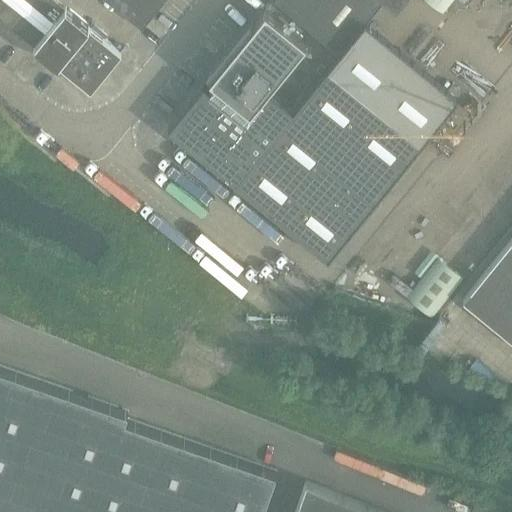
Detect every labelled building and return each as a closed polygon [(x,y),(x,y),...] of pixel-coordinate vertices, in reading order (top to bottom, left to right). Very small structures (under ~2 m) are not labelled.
[(89,27),(78,17),(56,0),(0,0),(0,16),(47,55),(59,64),(89,27)] [(121,0),(130,7),(129,8),(147,22),(164,0),(121,0)] [(275,0),(341,52),(367,22),(381,4),(376,0),(275,0)] [(376,0),(381,4),(394,14),(405,0),(376,0)] [(329,258),(459,97),(367,22),(341,52),(293,110),(271,92),(263,100),(261,98),(306,42),(266,9),(255,22),(252,19),(208,72),(212,75),(210,77),(216,82),(210,89),(204,84),(169,128),(213,164),(282,220),(329,258)] [(89,27),(59,64),(91,90),(121,53),(89,27)] [(511,238),(463,299),(511,339),(511,238)] [(128,411),(0,366),(0,511),(262,511),(277,471),(125,419),(128,411)] [(385,511),(306,480),(295,511),(385,511)]
